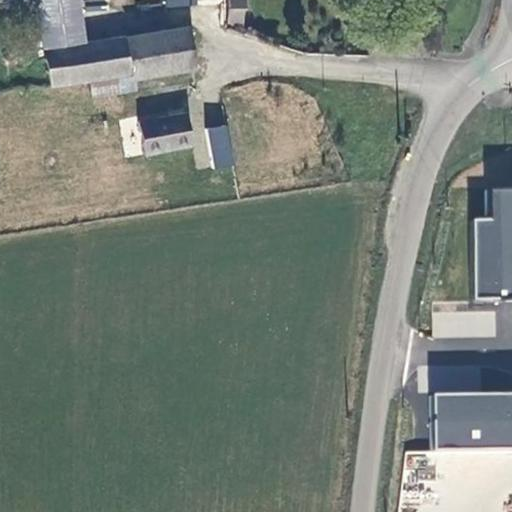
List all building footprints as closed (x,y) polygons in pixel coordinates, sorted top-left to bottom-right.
[(90,79),(92,90),(93,96),(119,92),(116,76),(133,73),(127,37),(83,44),(75,0),(35,0),(44,52),(51,85),(90,79)] [(227,7),(227,26),(244,27),(243,7),(227,7)] [(133,78),(194,69),(187,28),(127,37),(133,73),(133,78)] [(140,122),(145,155),(192,145),(186,113),(140,122)] [(226,125),(207,128),(214,169),(234,165),(226,125)] [(511,301),(511,190),(489,191),(489,222),(471,222),(472,302),(483,302),(511,301)] [(511,392),(505,393),(431,394),(432,450),(511,448),(511,392)]
